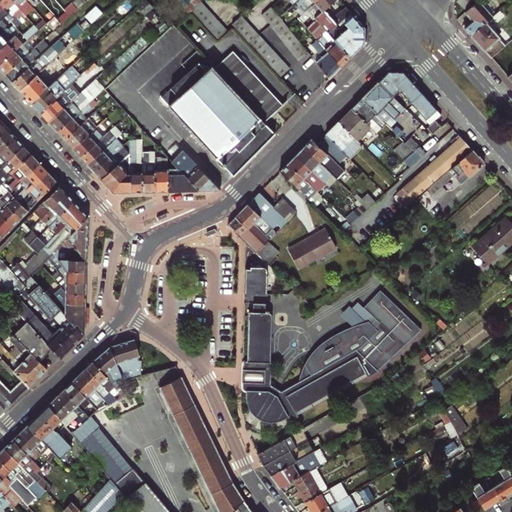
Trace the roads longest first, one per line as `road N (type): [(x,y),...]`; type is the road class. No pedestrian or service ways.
road 1 (tertiary): [(398,32),(228,205),(145,250)]
road 2 (residential): [(125,311),(199,369),(242,463),(275,511)]
road 3 (residential): [(0,95),(145,250)]
road 4 (tertiary): [(125,311),(0,429)]
road 5 (primary): [(398,32),(511,159)]
road 6 (primary): [(511,115),(420,10)]
